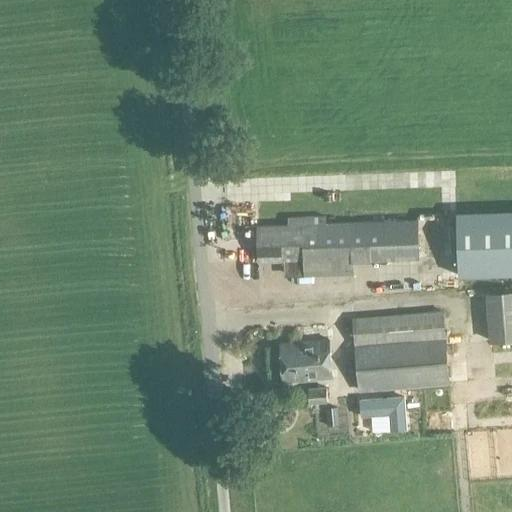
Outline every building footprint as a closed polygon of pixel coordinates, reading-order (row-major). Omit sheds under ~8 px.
[(353,273),(353,262),(420,260),(419,220),(326,223),(325,214),(287,216),(287,225),(256,226),(257,262),(284,261),(284,271),(288,276),(353,273)] [(511,214),(456,216),(458,277),(511,274),(511,214)] [(511,340),(511,290),(487,293),(490,342),(511,340)] [(351,316),(358,392),(449,384),(443,309),(351,316)] [(280,343),(283,381),(332,377),(328,339),(280,343)] [(511,367),(489,368),(490,388),(511,387),(511,367)] [(309,403),(327,402),(326,387),(308,388),(309,403)] [(404,396),(361,401),(363,419),(386,417),(387,430),(407,429),(404,396)]
